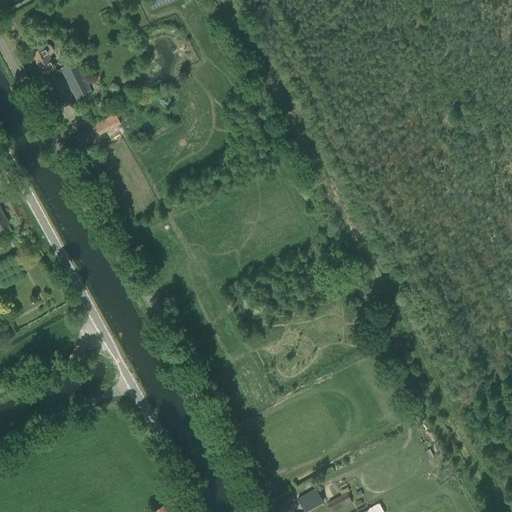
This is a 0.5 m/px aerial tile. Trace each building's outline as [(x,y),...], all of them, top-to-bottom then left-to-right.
[(30,52),(42,74),(55,67),(49,56),(51,54),(53,52),(52,49),(50,45),(48,44),(46,43),(30,52)] [(61,68),(77,101),(92,93),(75,61),(61,68)] [(93,124),(99,135),(120,124),(114,113),(93,124)] [(73,136),(79,147),(94,139),(88,128),(73,136)] [(0,227),(8,223),(0,207),(0,227)] [(315,489),(298,498),(305,511),(322,501),(315,489)] [(360,490),(355,493),(358,498),(363,495),(360,490)] [(346,492),(327,502),(332,511),(351,501),(346,492)] [(175,495),(169,498),(173,507),(179,504),(175,495)]
